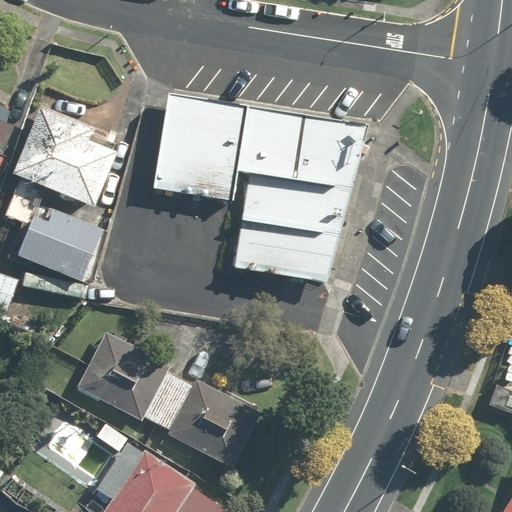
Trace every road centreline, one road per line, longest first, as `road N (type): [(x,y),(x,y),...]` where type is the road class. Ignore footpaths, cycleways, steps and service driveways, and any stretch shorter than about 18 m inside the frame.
road 1 (secondary): [(495,67),(424,336),(343,511)]
road 2 (residential): [(495,67),(97,0)]
